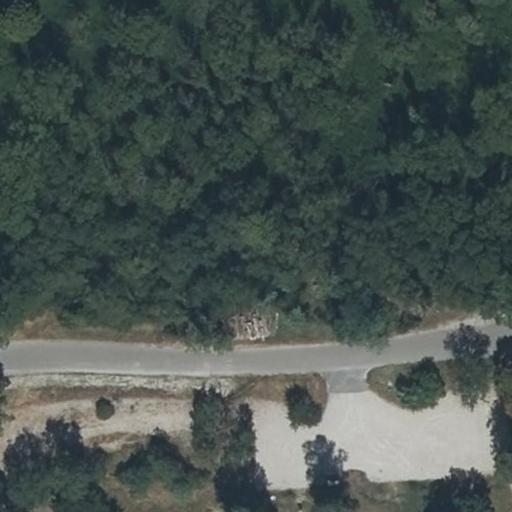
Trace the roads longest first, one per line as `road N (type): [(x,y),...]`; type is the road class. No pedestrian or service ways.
road 1 (unclassified): [(511,344),(316,361),(0,363)]
road 2 (track): [(493,511),(365,433),(316,361)]
